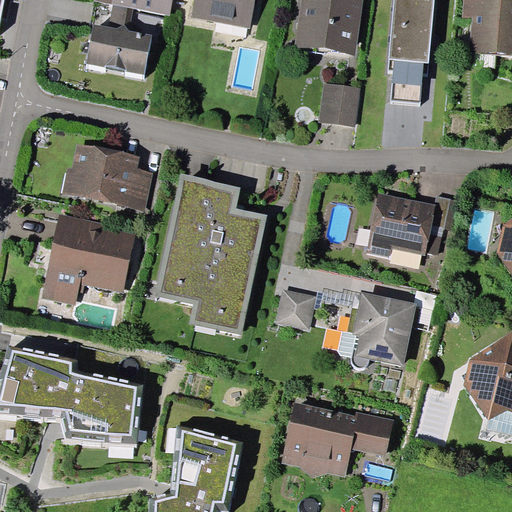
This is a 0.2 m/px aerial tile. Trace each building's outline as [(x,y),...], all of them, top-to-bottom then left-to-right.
[(86,63),(145,74),(152,35),(128,31),(133,8),(169,15),(172,0),(93,0),(93,1),(113,5),(109,26),(93,23),(86,63)] [(255,0),(194,0),(192,17),(250,28),(255,0)] [(363,0),(300,0),(295,45),(356,54),(363,0)] [(434,0),(394,0),(388,70),(393,70),(391,101),(421,103),(423,74),(428,74),(434,0)] [(511,0),(463,0),(462,17),(473,18),(470,52),(511,55),(511,0)] [(361,88),(324,83),(319,122),(356,127),(361,88)] [(141,156),(77,143),(72,167),(68,166),(63,194),(146,211),(154,172),(138,169),(141,156)] [(241,187),(182,173),(155,296),(194,304),(190,323),(243,333),(268,214),(236,209),(241,187)] [(425,255),(425,252),(438,255),(442,236),(429,234),(431,224),(435,204),(379,193),(367,254),(390,258),(392,249),(425,255)] [(437,196),(435,204),(431,224),(444,227),(451,199),(437,196)] [(105,222),(60,213),(42,297),(75,304),(78,291),(83,292),(85,284),(125,292),(138,233),(105,226),(105,222)] [(511,218),(503,225),(496,253),(511,274),(511,218)] [(442,236),(444,227),(431,224),(429,234),(442,236)] [(317,296),(283,289),(276,322),(310,330),(314,309),(317,296)] [(352,307),(354,296),(337,292),(337,295),(318,291),(317,296),(314,309),(320,310),(322,300),(352,307)] [(360,336),(357,349),(353,349),(351,356),(351,359),(352,362),(353,364),(354,366),(355,367),(357,368),(358,368),(361,368),(363,368),(365,367),(366,365),(368,363),(369,362),(369,359),(404,366),(417,304),(362,291),(361,296),(359,309),(353,307),(347,332),(360,336)] [(359,309),(361,296),(355,294),(354,296),(352,307),(353,307),(359,309)] [(357,349),(360,336),(347,332),(343,332),(338,351),(341,355),(351,356),(353,349),(357,349)] [(511,332),(469,360),(464,383),(488,420),(508,410),(511,411),(511,332)] [(78,360),(8,346),(0,376),(0,412),(62,418),(66,438),(138,444),(143,384),(77,367),(78,360)] [(356,415),(294,402),(281,463),(302,468),(312,479),(328,473),(344,477),(351,449),(386,456),(394,419),(357,411),(356,415)] [(511,411),(508,410),(488,420),(486,430),(511,435),(511,411)] [(243,443),(177,425),(171,492),(151,498),(149,511),(219,511),(220,511),(229,510),(243,443)]
